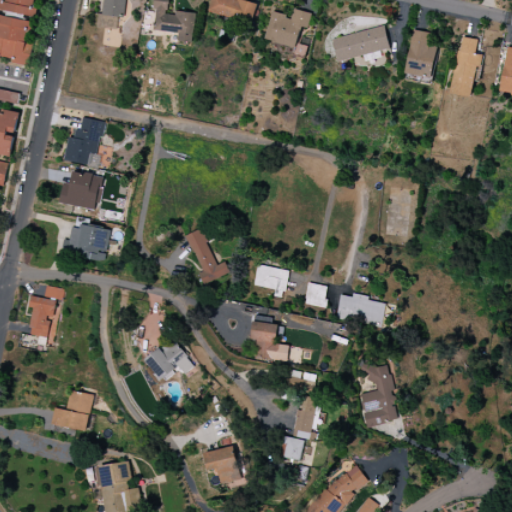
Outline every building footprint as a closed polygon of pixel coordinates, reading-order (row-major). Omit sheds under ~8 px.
[(155,0),(153,31),(178,34),(177,42),(192,43),(195,15),(167,12),(168,0),(155,0)] [(212,0),(209,13),(254,24),(259,4),(242,0),(212,0)] [(311,14),(292,9),(290,16),(272,12),(265,40),(296,48),(301,27),(307,29),(311,14)] [(0,38),(0,57),(11,58),(11,66),(31,66),(31,42),(27,42),(27,32),(34,32),(34,19),(0,19),(0,38)] [(332,40),(337,62),(389,49),(383,26),(332,40)] [(431,79),(438,48),(427,46),(430,33),(414,30),(404,74),(431,79)] [(452,94),(472,97),(475,75),(480,76),(483,55),(476,54),(478,40),(459,38),(452,94)] [(511,48),(505,48),(500,93),(511,94),(511,48)] [(0,95),(0,101),(17,104),(19,94),(1,90),(0,95)] [(0,142),(0,156),(12,156),(12,135),(17,135),(18,112),(1,111),(0,142)] [(87,165),(90,153),(98,154),(104,122),(82,118),(80,131),(71,129),(65,161),(87,165)] [(87,167),(97,170),(100,156),(90,154),(87,167)] [(59,204),(97,211),(103,177),(73,171),(70,184),(63,183),(59,204)] [(61,255),(104,262),(110,231),(74,224),(71,242),(63,241),(61,255)] [(187,235),(206,284),(229,274),(225,263),(216,266),(202,229),(187,235)] [(288,271),(257,265),(253,286),(275,290),(273,297),(283,299),(288,271)] [(304,304),(323,308),(328,287),(309,283),(304,304)] [(64,289),(46,286),(44,298),(31,296),(29,308),(33,308),(29,336),(52,339),(58,300),(62,300),(64,289)] [(369,297),(352,294),(351,297),(340,295),(335,319),(381,328),(386,304),(368,301),(369,297)] [(252,321),(249,340),(256,341),(254,357),(286,362),(289,346),(275,344),(276,337),(282,338),(284,328),(278,327),(278,325),(252,321)] [(194,367),(173,339),(146,360),(162,382),(179,368),(184,375),(194,367)] [(359,394),(361,401),(359,402),(361,411),(364,411),(364,413),(363,413),(366,428),(391,423),(390,421),(398,419),(395,406),(393,407),(392,405),(394,405),(396,403),(396,401),(394,397),(392,396),(391,392),(395,391),(391,374),(389,374),(387,365),(377,367),(365,360),(359,369),(367,375),(366,379),(375,385),(376,391),(359,394)] [(55,409),(52,424),(86,432),(94,396),(70,391),(66,411),(55,409)] [(292,436),(294,430),(292,429),(295,419),(293,418),(296,409),(301,410),(304,395),(316,398),(314,407),(319,408),(318,413),(325,415),(323,424),(316,422),(315,429),(311,429),(311,432),(316,434),(316,439),(310,438),(308,440),(292,436)] [(285,437),(305,441),(300,462),(292,460),(291,463),(288,463),(289,460),(284,458),(284,455),(281,454),(285,437)] [(204,454),(208,471),(216,469),(221,486),(242,480),(233,446),(204,454)] [(104,511),(127,511),(124,488),(132,487),(129,462),(99,466),(104,511)] [(326,490),(329,486),(330,486),(335,480),(336,481),(356,466),(359,470),(368,481),(357,491),(355,488),(351,492),(354,495),(346,506),(345,505),(339,511),(305,511),(323,488),(326,490)] [(358,511),(367,498),(378,506),(373,511),(358,511)]
